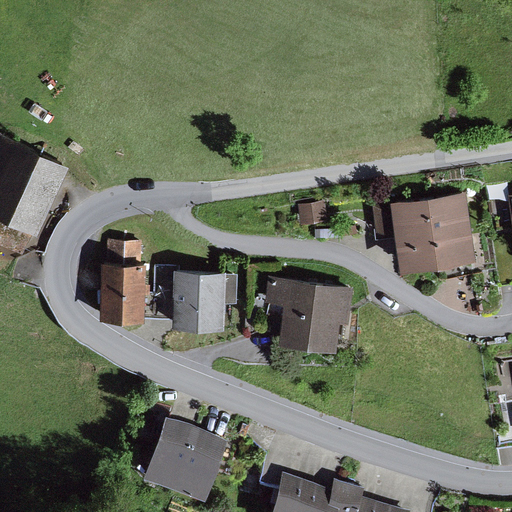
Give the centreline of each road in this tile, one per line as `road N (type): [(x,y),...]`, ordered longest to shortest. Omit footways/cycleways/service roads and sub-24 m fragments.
road 1 (tertiary): [(167,197),(95,209),(67,235),(58,266),(64,294),(86,324),(233,399),(463,474),(511,481)]
road 2 (residential): [(167,197),(187,223),(221,241),(331,251),(450,317),(511,329)]
road 3 (tertiary): [(511,150),(167,197)]
